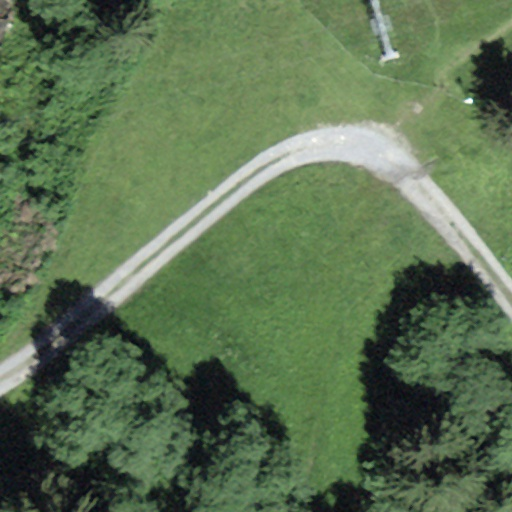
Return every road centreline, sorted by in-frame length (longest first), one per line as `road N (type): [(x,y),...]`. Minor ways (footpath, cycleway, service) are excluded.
road 1 (track): [(0,376),(256,174),(329,150),(364,153)]
road 2 (track): [(364,153),(390,168),(475,253),(511,303)]
